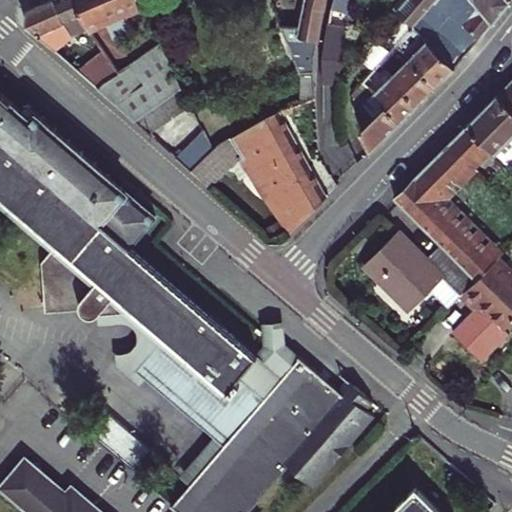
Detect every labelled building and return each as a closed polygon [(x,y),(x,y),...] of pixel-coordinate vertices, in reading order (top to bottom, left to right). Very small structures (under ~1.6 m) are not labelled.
[(76,0),(45,0),(27,8),(26,23),(98,87),(120,71),(104,50),(88,63),(66,20),(81,12),(76,0)] [(76,0),(89,31),(91,33),(108,24),(114,38),(133,29),(126,16),(144,7),(140,0),(76,0)] [(302,101),(315,96),(315,86),(315,64),(317,48),(324,14),(327,0),(308,0),(303,24),(282,24),(293,51),(301,70),(302,101)] [(351,13),(354,0),(335,0),(335,3),(333,9),(351,13)] [(407,0),(399,10),(413,22),(430,0),(407,0)] [(430,0),(413,22),(429,38),(455,65),(508,0),(430,0)] [(395,43),(409,57),(429,38),(413,22),(395,43)] [(339,83),(349,27),(331,24),(326,48),(323,82),(339,83)] [(409,57),(437,84),(446,74),(455,65),(429,38),(409,57)] [(120,71),(98,87),(135,120),(182,87),(161,43),(120,71)] [(379,62),(392,74),(409,57),(395,43),(379,62)] [(429,91),(437,84),(409,57),(392,74),(420,101),(429,91)] [(379,62),(363,81),(374,92),(392,74),(379,62)] [(413,108),(420,101),(392,74),(374,92),(386,104),(402,119),(413,108)] [(511,79),(498,94),(467,126),(489,147),(495,153),(506,164),(511,158),(511,79)] [(386,104),(374,92),(363,81),(352,93),(353,108),(362,129),(386,104)] [(182,87),(135,120),(148,131),(189,102),(182,87)] [(227,390),(240,375),(257,356),(130,246),(155,216),(25,105),(20,110),(0,92),(0,193),(41,230),(46,309),(79,306),(81,310),(84,313),(87,314),(91,315),(137,312),(166,338),(227,390)] [(388,133),(402,119),(386,104),(362,129),(367,141),(371,150),(388,133)] [(201,178),(208,184),(238,156),(289,232),(326,195),(280,110),(223,140),(214,149),(192,170),(201,178)] [(450,143),(472,164),(489,147),(467,126),(450,143)] [(203,130),(177,157),(192,170),(214,149),(203,130)] [(438,198),(472,164),(450,143),(431,163),(409,184),(396,199),(441,244),(477,279),(499,257),(438,198)] [(477,279),(441,244),(426,259),(398,232),(380,249),(365,264),(410,310),(432,289),(449,308),(463,294),(477,279)] [(504,331),(506,328),(511,322),(511,269),(499,257),(477,279),(463,294),(485,316),(487,314),(504,331)] [(257,356),(240,375),(227,390),(166,338),(137,370),(224,446),(265,398),(301,357),(299,355),(300,354),(286,342),(284,321),(262,322),(262,332),(264,349),(257,356)] [(319,373),(301,357),(265,398),(224,446),(172,506),(178,511),(247,511),(289,464),(313,485),(374,414),(366,408),(373,401),(366,395),(355,385),(348,380),(339,390),(328,380),(319,373)] [(66,494),(25,459),(0,486),(29,511),(101,511),(92,504),(85,511),(66,494)] [(444,511),(416,484),(388,511),(444,511)] [(72,486),(66,494),(85,511),(92,504),(72,486)]
